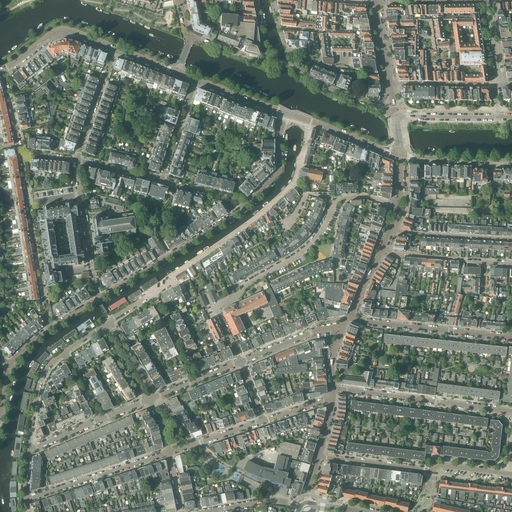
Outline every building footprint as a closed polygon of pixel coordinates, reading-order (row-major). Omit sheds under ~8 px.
[(108,0),(127,5),(131,7),(153,13),(159,15),(161,10),(159,10),(159,9),(160,6),(160,4),(160,3),(161,0),(108,0)] [(196,2),(195,1),(195,0),(193,0),(187,0),(189,9),(198,7),(197,2),(196,2)] [(353,11),(355,11),(355,5),(344,4),(344,14),(343,14),(343,16),(347,16),(347,15),(352,15),(353,14),(353,11)] [(477,6),(478,6),(477,5),(463,5),(462,5),(445,6),(443,6),(443,14),(445,14),(451,14),(454,14),(461,13),(463,13),(470,13),(478,13),(477,6)] [(421,16),(419,6),(413,6),(415,20),(420,20),(420,21),(421,21),(421,16)] [(439,6),(428,6),(428,16),(430,16),(430,19),(435,19),(439,20),(439,6)] [(199,14),(198,7),(189,9),(190,16),(199,14)] [(457,52),(457,53),(460,53),(484,53),(482,37),(482,36),(480,25),(478,13),(470,13),(470,16),(463,16),(463,13),(461,13),(461,16),(454,16),(454,14),(451,14),(451,16),(445,16),(445,14),(443,14),(443,20),(452,20),(453,26),(455,43),(450,43),(450,49),(451,52),(457,52)] [(199,14),(190,16),(191,24),(201,22),(201,21),(199,14)] [(259,41),(259,35),(258,28),(257,28),(257,24),(243,23),(237,23),(237,15),(236,15),(232,15),(228,15),(224,14),(221,14),(220,27),(222,27),(222,29),(221,31),(220,31),(216,40),(231,46),(230,46),(230,47),(231,46),(233,47),(233,48),(237,49),(239,50),(240,50),(244,52),(245,52),(250,54),(258,56),(259,56),(260,55),(261,55),(261,54),(261,53),(261,52),(259,48),(261,47),(260,46),(259,41)] [(511,15),(511,16),(507,16),(498,17),(499,24),(511,24),(511,15)] [(446,40),(446,39),(442,20),(439,20),(435,19),(436,24),(436,28),(437,31),(437,36),(438,40),(442,40),(443,40),(445,40),(446,40)] [(395,20),(389,22),(390,28),(394,27),(393,26),(395,26),(398,26),(409,26),(415,26),(415,24),(415,20),(411,20),(406,20),(395,20)] [(202,34),(207,23),(203,21),(201,21),(201,22),(191,24),(192,27),(192,28),(194,31),(195,31),(202,34)] [(209,37),(212,30),(213,28),(210,27),(211,25),(207,23),(202,34),(208,37),(209,37)] [(391,36),(405,35),(410,35),(412,35),(411,28),(409,28),(405,28),(405,30),(401,30),(401,27),(396,27),(396,26),(398,26),(395,26),(393,26),(394,27),(390,28),(391,36)] [(218,32),(212,30),(209,37),(215,39),(218,32)] [(370,36),(369,31),(369,30),(352,30),(352,34),(357,34),(357,36),(357,39),(363,39),(363,36),(370,36)] [(307,40),(308,33),(299,32),(299,40),(307,40)] [(308,33),(307,40),(307,41),(308,41),(316,42),(315,36),(314,33),(308,33)] [(68,55),(69,41),(69,40),(67,40),(65,39),(63,40),(63,41),(61,41),(60,41),(59,41),(58,42),(57,42),(56,42),(56,43),(61,57),(63,56),(68,56),(68,55)] [(297,41),(289,40),(288,43),(286,43),(287,47),(288,47),(288,48),(296,48),(297,41)] [(75,59),(80,44),(72,41),(71,41),(70,41),(69,41),(68,55),(70,55),(70,57),(75,59)] [(308,41),(307,41),(302,41),(299,41),(298,49),(307,49),(307,45),(308,45),(308,41)] [(61,57),(56,43),(55,44),(54,44),(53,45),(46,50),(53,59),(54,59),(56,61),(61,57)] [(80,44),(75,59),(73,65),(75,66),(76,65),(77,63),(77,64),(79,58),(83,59),(87,47),(80,44)] [(419,52),(419,51),(412,51),(412,47),(412,44),(409,44),(409,47),(409,51),(394,51),(395,56),(419,56),(419,55),(418,55),(418,52),(419,52)] [(90,61),(94,49),(87,47),(83,59),(86,60),(85,64),(89,65),(90,61)] [(95,65),(100,51),(98,51),(94,49),(90,61),(93,62),(92,65),(95,66),(95,65)] [(53,59),(46,50),(40,55),(47,64),(53,59)] [(107,56),(108,54),(100,51),(95,65),(97,66),(99,62),(104,64),(105,63),(104,62),(105,61),(106,58),(107,56)] [(486,64),(484,53),(460,53),(460,58),(460,62),(460,65),(481,65),(486,65),(486,64)] [(40,55),(34,59),(41,67),(42,69),(48,65),(47,64),(40,55)] [(412,64),(412,66),(417,66),(419,66),(419,59),(418,59),(418,58),(418,57),(419,57),(419,56),(395,56),(396,61),(409,61),(409,60),(411,60),(412,64)] [(375,59),(356,58),(351,57),(353,68),(353,69),(377,74),(375,59)] [(120,73),(124,61),(122,60),(119,59),(117,58),(116,60),(116,62),(114,65),(115,65),(114,66),(113,68),(119,70),(117,75),(119,76),(120,73)] [(41,67),(34,59),(29,63),(35,72),(41,67)] [(125,76),(130,63),(128,62),(124,61),(120,73),(123,74),(121,78),(122,79),(121,80),(123,81),(125,76)] [(29,63),(23,67),(30,76),(35,72),(29,63)] [(132,79),(137,66),(130,63),(125,76),(132,79)] [(480,75),(465,75),(465,82),(487,82),(489,83),(489,81),(488,78),(488,74),(486,65),(481,65),(481,74),(480,74),(480,75)] [(140,81),(144,68),(137,66),(132,79),(140,81)] [(313,77),(317,67),(315,66),(314,67),(312,66),(309,75),(309,76),(313,77)] [(431,68),(430,66),(428,66),(422,66),(424,81),(433,81),(431,68)] [(444,82),(443,72),(442,72),(440,66),(435,66),(435,68),(436,68),(438,81),(443,82),(444,82)] [(30,76),(23,67),(18,72),(23,78),(24,80),(30,76)] [(144,68),(140,81),(146,83),(150,71),(144,68)] [(320,69),(317,79),(320,80),(325,69),(323,69),(322,70),(320,69)] [(150,71),(146,83),(146,84),(148,85),(148,86),(150,87),(152,87),(153,86),(157,73),(150,71)] [(337,77),(339,78),(336,86),(346,90),(347,87),(349,88),(351,83),(349,82),(350,79),(340,75),(341,72),(339,71),(337,77)] [(26,89),(29,87),(26,82),(24,80),(23,78),(18,72),(14,74),(11,76),(12,78),(18,85),(22,82),(26,89)] [(328,72),(324,82),(328,84),(332,72),(330,72),(330,73),(328,72)] [(163,76),(157,73),(153,86),(159,88),(163,76)] [(85,80),(97,84),(99,78),(87,74),(85,80)] [(163,76),(159,88),(159,89),(165,91),(165,89),(169,78),(163,76)] [(165,89),(165,91),(171,94),(176,81),(169,78),(165,89)] [(97,84),(85,80),(83,86),(95,90),(97,84)] [(176,81),(171,94),(171,95),(174,96),(175,93),(178,94),(182,83),(176,81)] [(45,93),(48,97),(55,92),(47,82),(33,93),(34,98),(32,99),(27,100),(15,103),(16,109),(29,107),(33,106),(32,102),(36,100),(38,98),(42,96),(45,93)] [(106,89),(118,93),(120,87),(108,83),(106,89)] [(182,83),(178,94),(177,96),(181,98),(183,98),(183,96),(184,97),(188,85),(182,83)] [(378,93),(380,91),(379,86),(367,86),(367,85),(360,84),(359,88),(365,91),(363,96),(366,98),(375,101),(376,101),(377,101),(378,101),(379,100),(379,99),(379,98),(378,93)] [(83,86),(81,92),(93,96),(95,90),(83,86)] [(416,91),(416,87),(409,87),(400,87),(401,87),(402,96),(403,97),(404,98),(405,98),(414,98),(414,92),(416,91)] [(423,87),(416,87),(416,91),(414,92),(414,98),(423,98),(423,87)] [(487,93),(491,93),(490,88),(481,88),(482,96),(487,96),(487,93)] [(510,92),(509,88),(502,88),(504,99),(506,99),(506,100),(508,101),(510,101),(511,100),(511,99),(510,95),(509,95),(509,93),(510,92)] [(118,93),(106,89),(104,94),(116,99),(118,93)] [(199,106),(200,103),(204,91),(197,89),(194,100),(192,104),(199,106)] [(93,96),(81,92),(79,91),(77,97),(78,98),(91,102),(93,96)] [(210,94),(204,91),(200,103),(206,105),(210,94)] [(15,103),(27,100),(26,94),(14,97),(15,103)] [(116,99),(104,94),(102,100),(114,104),(116,99)] [(210,94),(206,105),(205,107),(211,109),(209,114),(211,114),(212,109),(217,96),(210,94)] [(223,99),(217,96),(212,109),(219,111),(223,99)] [(78,98),(76,104),(89,108),(91,102),(78,98)] [(223,99),(219,111),(218,114),(224,116),(229,102),(227,101),(226,100),(223,99)] [(102,100),(100,105),(112,110),(114,104),(102,100)] [(227,126),(230,118),(235,104),(229,102),(224,116),(221,124),(227,126)] [(89,108),(76,104),(75,104),(73,109),(74,110),(87,114),(89,108)] [(236,121),(241,107),(239,106),(239,105),(237,104),(235,104),(230,118),(236,121)] [(112,110),(100,105),(98,111),(110,115),(112,110)] [(242,123),(247,109),(246,108),(245,107),(243,107),(241,107),(236,121),(235,125),(236,125),(237,122),(238,122),(238,123),(242,124),(242,123)] [(163,114),(177,118),(179,112),(166,108),(163,114)] [(242,123),(242,124),(240,127),(241,127),(242,125),(247,127),(253,111),(247,109),(242,123)] [(87,114),(74,110),(72,116),(85,120),(87,114)] [(110,115),(98,111),(96,117),(108,121),(110,115)] [(253,111),(247,127),(247,129),(248,129),(249,127),(250,127),(250,126),(254,128),(255,124),(260,113),(256,112),(255,112),(253,111)] [(260,113),(255,124),(261,126),(265,115),(264,114),(264,115),(260,113)] [(177,118),(163,114),(162,118),(164,119),(163,121),(175,125),(177,118)] [(265,115),(261,126),(267,129),(271,117),(267,116),(267,115),(265,115)] [(85,120),(72,116),(70,122),(82,126),(85,120)] [(108,121),(96,117),(94,122),(106,127),(108,121)] [(271,117),(267,129),(266,129),(274,132),(274,131),(276,119),(271,117)] [(188,118),(186,124),(199,129),(201,125),(198,124),(199,122),(188,118)] [(70,122),(68,128),(80,132),(82,126),(70,122)] [(106,127),(94,122),(92,128),(104,132),(106,127)] [(161,125),(160,128),(172,133),(174,126),(164,123),(163,125),(161,125)] [(183,131),(201,137),(203,130),(186,124),(183,131)] [(68,128),(66,133),(79,137),(80,132),(68,128)] [(92,128),(90,133),(102,138),(104,132),(92,128)] [(172,133),(160,128),(158,135),(170,139),(172,133)] [(311,132),(309,139),(310,139),(310,138),(312,139),(312,140),(313,140),(314,138),(316,139),(319,139),(321,140),(322,137),(317,136),(318,131),(316,130),(312,129),(311,132)] [(79,137),(66,133),(62,131),(61,133),(65,135),(64,139),(76,144),(79,137)] [(181,137),(191,141),(193,135),(183,131),(181,137)] [(102,138),(90,133),(88,139),(100,143),(102,138)] [(319,139),(319,142),(319,143),(320,143),(320,145),(323,146),(322,147),(325,148),(327,141),(328,141),(330,136),(323,133),(323,134),(322,137),(321,140),(319,139)] [(36,136),(34,135),(34,139),(28,138),(27,149),(35,150),(36,136)] [(158,135),(156,141),(168,145),(170,139),(158,135)] [(335,138),(330,136),(328,141),(327,141),(325,148),(327,149),(328,145),(331,146),(335,138)] [(191,141),(181,137),(179,143),(189,147),(191,141)] [(319,142),(319,139),(316,139),(314,138),(313,140),(312,140),(312,139),(310,138),(310,139),(309,139),(308,147),(314,148),(315,144),(319,144),(319,143),(319,142)] [(346,156),(346,153),(348,143),(335,138),(332,147),(331,149),(338,152),(337,154),(337,155),(341,157),(342,156),(342,154),(346,156)] [(74,151),(76,144),(64,139),(62,139),(59,147),(74,151)] [(88,139),(86,144),(98,149),(100,143),(88,139)] [(155,144),(153,148),(166,152),(168,145),(156,141),(155,144)] [(260,153),(274,153),(274,141),(262,141),(262,144),(253,144),(252,149),(257,149),(258,149),(258,153),(260,153)] [(189,147),(179,143),(177,149),(187,153),(189,147)] [(355,146),(348,143),(346,153),(346,156),(352,158),(352,155),(355,146)] [(103,150),(98,149),(86,144),(83,152),(94,156),(95,152),(98,153),(99,152),(102,153),(103,150)] [(113,161),(113,163),(118,164),(121,151),(118,150),(120,146),(118,146),(117,146),(116,150),(115,153),(116,153),(115,157),(114,157),(113,161)] [(352,155),(352,158),(351,161),(356,162),(355,164),(356,164),(356,166),(357,166),(358,163),(362,149),(355,146),(352,155)] [(311,156),(312,153),(312,151),(313,151),(314,151),(314,148),(308,147),(304,164),(308,165),(310,156),(311,156)] [(6,158),(16,156),(15,148),(3,150),(5,158),(6,158)] [(153,148),(151,154),(163,158),(166,152),(153,148)] [(115,153),(116,150),(111,149),(108,162),(113,163),(113,161),(114,157),(115,157),(116,153),(115,153)] [(177,149),(175,155),(185,159),(187,153),(177,149)] [(362,149),(358,163),(364,165),(368,151),(362,149)] [(121,151),(118,164),(123,166),(124,163),(123,163),(124,160),(125,160),(126,156),(125,156),(126,152),(121,151)] [(131,154),(126,152),(125,156),(126,156),(125,160),(124,160),(123,163),(124,163),(123,166),(128,167),(131,154)] [(375,166),(378,156),(377,155),(369,152),(366,165),(368,166),(368,168),(371,168),(372,164),(374,164),(374,166),(375,166)] [(135,155),(131,154),(128,167),(134,168),(137,156),(135,156),(135,155)] [(163,158),(151,154),(149,160),(161,165),(163,158)] [(249,154),(248,155),(253,161),(254,161),(258,166),(260,164),(259,163),(258,162),(255,159),(253,157),(249,154)] [(175,155),(173,161),(183,164),(185,159),(175,155)] [(381,162),(379,169),(378,173),(392,174),(393,161),(381,157),(380,162),(381,162)] [(38,174),(39,160),(31,159),(30,170),(35,171),(35,173),(36,173),(38,174)] [(264,159),(259,163),(260,164),(262,167),(270,174),(274,170),(274,168),(266,160),(266,159),(264,159)] [(161,165),(149,160),(148,160),(147,163),(150,164),(148,169),(159,172),(161,165)] [(173,161),(171,167),(183,171),(185,165),(183,164),(173,161)] [(62,162),(61,173),(69,174),(70,163),(62,162)] [(409,164),(409,165),(409,168),(410,177),(410,182),(425,182),(425,180),(425,177),(420,177),(420,164),(410,164),(410,163),(409,164)] [(432,166),(432,178),(432,177),(437,178),(437,180),(442,180),(442,166),(440,165),(440,166),(439,166),(438,166),(437,165),(433,165),(432,166)] [(442,180),(442,181),(446,181),(450,181),(450,180),(450,166),(447,165),(447,166),(442,166),(442,180)] [(97,169),(89,167),(86,178),(94,180),(97,169)] [(185,171),(183,171),(171,167),(168,174),(182,179),(185,171)] [(270,174),(262,167),(258,171),(265,179),(270,174)] [(308,169),(301,168),(300,169),(298,180),(306,181),(306,179),(317,181),(321,182),(323,171),(316,170),(308,168),(308,169)] [(503,183),(503,169),(502,169),(502,168),(500,168),(499,169),(496,169),(494,169),(494,183),(493,189),(496,189),(496,184),(503,184),(503,183)] [(115,186),(118,175),(115,175),(115,174),(97,169),(94,180),(96,180),(95,185),(111,189),(112,185),(115,186)] [(472,177),(472,184),(472,190),(472,195),(475,195),(475,190),(475,185),(476,185),(476,183),(491,183),(491,178),(488,178),(488,177),(487,177),(487,171),(479,170),(478,169),(477,169),(475,170),(472,170),(472,177)] [(203,174),(204,171),(201,170),(201,171),(198,170),(197,173),(197,175),(195,179),(194,183),(194,184),(199,185),(200,182),(201,178),(202,178),(203,174)] [(256,170),(251,175),(260,184),(265,179),(258,171),(256,170)] [(200,182),(199,185),(205,186),(209,173),(206,172),(206,171),(204,171),(203,174),(202,178),(201,178),(200,182)] [(209,173),(205,186),(210,188),(211,185),(210,185),(212,181),(214,177),(213,177),(214,173),(212,173),(209,173)] [(211,185),(210,188),(215,189),(219,175),(216,175),(216,174),(214,173),(213,177),(214,177),(212,181),(210,185),(211,185)] [(229,178),(226,192),(232,193),(237,175),(234,174),(233,179),(229,178)] [(132,187),(135,179),(118,175),(115,186),(112,195),(118,197),(119,197),(121,186),(127,188),(128,186),(132,187)] [(222,176),(219,175),(215,189),(220,190),(221,188),(222,183),(223,184),(224,180),(224,179),(224,176),(222,175),(222,176)] [(260,184),(251,175),(246,179),(247,180),(255,188),(260,184)] [(227,176),(224,176),(224,179),(224,180),(223,184),(222,183),(221,188),(220,190),(226,192),(229,178),(227,177),(227,176)] [(140,193),(143,181),(136,179),(133,191),(140,193)] [(247,180),(243,184),(251,193),(252,192),(255,188),(247,180)] [(373,180),(372,182),(372,187),(391,188),(391,181),(373,180)] [(143,181),(140,193),(139,195),(146,196),(149,182),(143,181)] [(358,182),(352,183),(353,193),(358,193),(358,192),(360,192),(361,185),(358,185),(358,182)] [(174,193),(167,190),(167,187),(153,184),(152,183),(151,183),(150,183),(148,190),(147,190),(146,194),(149,195),(148,195),(151,196),(159,198),(162,199),(162,200),(166,200),(166,196),(169,194),(172,196),(174,194),(174,193)] [(251,193),(243,184),(238,188),(241,191),(243,193),(247,197),(250,194),(251,193)] [(391,188),(372,187),(370,187),(370,189),(372,189),(372,192),(371,192),(371,194),(377,196),(389,199),(390,199),(391,188)] [(285,197),(283,199),(287,209),(289,208),(289,207),(287,205),(299,195),(294,189),(284,196),(285,197)] [(174,194),(172,196),(174,196),(173,199),(174,200),(173,204),(189,208),(193,194),(177,190),(175,194),(174,194)] [(410,198),(410,199),(415,199),(415,200),(419,201),(419,194),(414,194),(414,192),(410,192),(410,198)] [(203,196),(194,194),(192,203),(193,203),(194,201),(198,202),(197,203),(202,205),(203,197),(203,196)] [(282,198),(272,208),(277,213),(278,213),(287,209),(283,199),(282,198)] [(409,203),(408,206),(412,207),(412,208),(422,209),(423,200),(421,200),(421,202),(420,202),(420,201),(419,201),(415,200),(415,199),(410,199),(409,203)] [(107,200),(106,206),(112,207),(111,209),(115,210),(123,212),(123,210),(125,211),(126,204),(116,202),(107,200)] [(364,200),(350,201),(349,201),(349,202),(350,203),(349,205),(355,208),(359,210),(359,206),(363,206),(364,200)] [(227,212),(224,208),(225,208),(224,206),(223,206),(221,202),(216,206),(222,216),(224,215),(227,212)] [(84,258),(83,252),(81,252),(75,216),(78,216),(76,208),(77,208),(77,207),(77,206),(77,205),(76,205),(75,205),(75,206),(75,207),(71,207),(71,203),(65,204),(66,206),(48,209),(48,206),(43,207),(43,210),(37,211),(38,217),(37,218),(38,222),(40,221),(42,238),(41,239),(42,245),(43,245),(45,258),(47,258),(48,258),(48,262),(43,263),(47,286),(58,285),(57,283),(62,282),(62,281),(61,278),(60,278),(59,276),(61,276),(61,275),(60,273),(61,273),(61,272),(56,273),(56,272),(52,273),(51,269),(62,268),(61,265),(74,264),(74,266),(80,265),(80,264),(84,264),(84,263),(85,263),(84,262),(83,262),(83,258),(84,258)] [(314,203),(313,208),(323,211),(325,205),(324,205),(314,203)] [(346,203),(343,208),(353,213),(355,208),(349,205),(346,203)] [(222,216),(216,206),(210,209),(217,219),(221,217),(222,216)] [(376,210),(371,208),(370,214),(384,219),(387,209),(377,206),(376,210)] [(431,209),(422,209),(412,208),(412,207),(408,206),(407,214),(419,217),(430,219),(430,212),(431,209)] [(268,211),(272,218),(272,219),(275,217),(278,215),(277,213),(272,208),(268,211)] [(321,216),(323,211),(313,208),(311,212),(321,216)] [(343,208),(341,214),(351,218),(353,213),(343,208)] [(217,219),(210,209),(207,211),(206,212),(204,209),(203,210),(204,212),(211,223),(217,219)] [(272,218),(268,211),(263,216),(268,227),(269,229),(274,226),(271,219),(272,218)] [(205,227),(211,223),(204,212),(203,212),(204,213),(203,214),(202,214),(199,216),(199,217),(205,227)] [(318,222),(321,216),(311,212),(309,217),(318,222)] [(370,214),(365,213),(364,218),(372,221),(381,225),(384,219),(370,214)] [(94,217),(92,219),(95,239),(93,239),(94,246),(96,245),(97,254),(108,253),(107,243),(111,243),(110,236),(109,233),(125,231),(125,235),(131,234),(130,234),(135,233),(135,230),(134,217),(133,217),(133,214),(128,214),(122,215),(123,219),(108,221),(107,218),(99,219),(99,218),(96,216),(94,217)] [(341,214),(339,219),(349,222),(351,218),(341,214)] [(268,227),(263,216),(258,220),(262,226),(264,229),(264,230),(268,227)] [(196,219),(195,219),(194,220),(192,217),(191,217),(192,218),(200,231),(205,227),(199,217),(197,217),(196,218),(196,219)] [(309,217),(306,221),(315,227),(318,222),(309,217)] [(192,221),(187,223),(194,234),(200,231),(192,218),(191,219),(192,221)] [(416,222),(405,218),(404,222),(414,226),(415,226),(423,226),(423,223),(418,223),(418,221),(417,220),(416,222)] [(258,220),(253,223),(258,229),(259,233),(264,230),(264,229),(262,226),(258,220)] [(315,227),(306,221),(304,225),(312,231),(315,227)] [(365,223),(364,226),(370,228),(379,231),(381,225),(372,221),(371,224),(369,223),(369,224),(365,223)] [(414,226),(404,222),(401,229),(411,231),(413,231),(415,226),(414,226)] [(187,223),(181,227),(188,238),(194,234),(187,223)] [(253,223),(246,229),(248,232),(249,232),(252,236),(254,239),(256,238),(254,235),(256,234),(254,232),(258,229),(253,223)] [(370,228),(364,226),(361,224),(360,227),(369,231),(378,234),(379,231),(370,228)] [(304,225),(300,229),(309,236),(308,236),(309,236),(313,232),(312,231),(304,225)] [(188,238),(181,227),(176,230),(177,231),(183,241),(188,238)] [(246,229),(241,232),(246,240),(248,239),(252,236),(249,232),(248,232),(246,229)] [(300,229),(297,233),(305,240),(308,236),(309,236),(300,229)] [(177,231),(170,236),(176,246),(183,241),(177,231)] [(246,240),(241,232),(235,236),(241,247),(250,241),(248,239),(246,240)] [(297,233),(293,236),(300,244),(305,240),(297,233)] [(161,243),(156,236),(156,235),(147,240),(152,248),(161,243)] [(176,246),(170,236),(163,241),(168,250),(170,250),(176,246)] [(241,247),(235,236),(231,240),(238,252),(239,255),(241,254),(239,249),(241,248),(241,247)] [(293,236),(290,240),(296,248),(300,244),(293,236)] [(231,240),(227,242),(232,253),(234,251),(236,254),(238,252),(231,240)] [(290,240),(286,243),(291,251),(292,251),(296,248),(290,240)] [(358,241),(357,245),(372,250),(374,247),(365,244),(358,241)] [(227,242),(222,245),(229,257),(231,256),(230,254),(232,253),(227,242)] [(166,252),(161,243),(152,248),(152,249),(157,257),(166,252)] [(291,251),(286,243),(281,245),(286,254),(286,255),(292,252),(292,251),(291,251)] [(229,257),(222,245),(218,248),(224,258),(226,257),(228,259),(229,257)] [(286,254),(281,245),(276,248),(282,257),(286,254)] [(356,248),(362,251),(371,254),(372,250),(357,245),(356,248)] [(224,258),(218,248),(214,251),(220,263),(225,260),(224,258)] [(157,257),(152,249),(147,253),(152,260),(157,257)] [(275,261),(276,260),(280,258),(275,249),(270,251),(275,261)] [(152,260),(147,253),(146,250),(139,253),(146,264),(152,260)] [(220,263),(214,251),(209,255),(214,264),(217,262),(221,271),(224,270),(220,263)] [(275,261),(270,251),(266,254),(271,263),(270,263),(271,264),(276,261),(276,260),(275,261)] [(370,257),(362,255),(361,256),(356,255),(357,253),(355,252),(354,257),(357,257),(368,261),(370,257)] [(146,264),(139,253),(137,255),(133,257),(140,268),(146,264)] [(271,263),(266,254),(261,257),(266,266),(270,263),(271,263)] [(214,264),(209,255),(205,257),(209,267),(213,273),(213,274),(215,273),(213,271),(216,268),(215,265),(214,264)] [(387,255),(385,259),(397,266),(398,259),(389,256),(388,256),(387,255)] [(133,257),(128,260),(134,271),(140,268),(133,257)] [(209,267),(205,257),(201,260),(206,273),(209,270),(211,274),(213,273),(209,267)] [(261,257),(256,259),(261,269),(266,266),(261,257)] [(368,261),(357,257),(354,257),(353,260),(359,262),(367,265),(368,261)] [(256,259),(251,262),(257,271),(261,269),(256,259)] [(397,266),(385,259),(383,262),(394,269),(395,267),(397,267),(397,266)] [(128,260),(122,264),(128,275),(134,271),(128,260)] [(207,275),(206,273),(201,260),(196,263),(199,270),(202,268),(204,275),(207,275)] [(352,265),(357,266),(365,269),(367,265),(359,262),(353,260),(353,263),(352,265)] [(458,269),(460,261),(451,261),(451,264),(450,269),(453,269),(458,269)] [(257,271),(251,262),(247,265),(252,274),(257,271)] [(352,265),(353,263),(346,262),(344,273),(350,275),(351,269),(354,271),(355,271),(357,266),(352,265)] [(394,269),(383,262),(381,265),(388,270),(389,268),(392,270),(392,271),(393,270),(396,272),(396,270),(394,269)] [(128,275),(122,264),(116,267),(123,278),(128,275)] [(195,264),(191,267),(196,274),(199,271),(195,264)] [(318,274),(315,264),(310,266),(313,275),(318,274)] [(247,265),(242,267),(247,276),(252,274),(247,265)] [(381,265),(379,269),(386,274),(387,272),(389,273),(390,271),(388,270),(381,265)] [(310,266),(304,268),(309,277),(313,275),(310,266)] [(123,278),(116,267),(111,271),(117,282),(123,278)] [(191,267),(183,272),(184,273),(185,272),(188,278),(189,279),(196,275),(196,274),(191,267)] [(242,267),(237,270),(242,279),(243,279),(247,276),(242,267)] [(304,267),(299,270),(304,280),(309,277),(304,268),(304,267)] [(350,275),(352,276),(352,277),(361,280),(363,274),(355,271),(354,271),(351,269),(350,275)] [(386,274),(379,269),(376,272),(392,282),(392,281),(393,280),(385,275),(386,274)] [(237,270),(233,273),(238,282),(243,279),(242,279),(237,270)] [(304,280),(299,270),(294,272),(294,273),(295,272),(299,282),(304,280)] [(117,282),(111,271),(105,274),(112,285),(113,284),(117,282)] [(184,273),(183,272),(175,277),(177,281),(182,278),(184,281),(188,278),(185,272),(184,273)] [(295,272),(294,273),(290,275),(294,284),(299,282),(295,272)] [(392,282),(376,272),(374,276),(390,285),(392,282)] [(238,282),(233,273),(228,275),(233,285),(238,282)] [(112,285),(105,274),(100,277),(103,281),(101,282),(103,284),(104,283),(107,288),(110,285),(111,286),(112,285)] [(294,284),(290,275),(285,277),(289,287),(294,284)] [(350,277),(352,278),(351,281),(349,280),(349,281),(354,282),(359,284),(361,280),(352,277),(352,276),(350,275),(350,277)] [(390,285),(374,276),(372,280),(376,282),(378,284),(382,285),(382,284),(383,285),(383,284),(389,286),(390,285)] [(140,287),(143,292),(158,282),(155,277),(140,287)] [(285,277),(280,279),(284,289),(289,287),(285,277)] [(280,279),(275,281),(275,282),(279,291),(284,289),(280,279)] [(354,282),(349,281),(347,285),(357,289),(358,287),(359,284),(354,282)] [(275,282),(270,284),(274,294),(279,291),(275,282)] [(357,289),(347,285),(343,284),(342,284),(313,283),(314,288),(316,287),(325,288),(341,289),(345,290),(355,294),(357,289)] [(178,285),(172,289),(178,300),(181,298),(183,303),(185,301),(185,300),(184,297),(182,293),(182,292),(178,285)] [(409,285),(407,285),(407,288),(405,297),(408,297),(412,298),(413,296),(413,293),(407,292),(409,285)] [(80,290),(86,300),(88,300),(87,299),(91,297),(89,293),(89,292),(88,290),(87,291),(85,287),(80,290)] [(125,297),(128,302),(143,292),(140,287),(125,297)] [(405,297),(407,288),(403,287),(402,289),(396,288),(395,291),(396,291),(396,292),(395,296),(401,297),(405,297)] [(242,301),(239,302),(223,309),(223,310),(222,311),(234,335),(238,333),(240,333),(244,330),(245,331),(245,330),(239,318),(238,315),(267,302),(274,317),(282,314),(279,307),(278,304),(270,288),(242,301)] [(341,289),(325,288),(324,300),(325,300),(350,305),(353,298),(353,297),(351,296),(351,297),(341,294),(340,294),(341,289)] [(178,300),(172,289),(166,293),(174,308),(177,306),(175,301),(178,300)] [(86,300),(80,290),(75,293),(76,295),(81,303),(85,301),(86,300)] [(174,308),(166,293),(163,294),(161,296),(161,297),(165,307),(169,305),(171,310),(174,308)] [(81,303),(76,295),(70,298),(76,307),(81,303)] [(381,296),(380,296),(366,295),(364,300),(380,303),(381,296)] [(109,307),(112,312),(127,302),(124,297),(109,307)] [(401,297),(400,300),(397,320),(422,322),(423,313),(409,311),(406,306),(408,297),(405,297),(401,297)] [(76,307),(70,298),(67,300),(66,298),(63,301),(69,311),(76,307)] [(325,300),(325,304),(347,311),(350,305),(325,300)] [(380,306),(380,303),(364,300),(363,305),(363,307),(368,308),(369,306),(373,307),(379,307),(380,306)] [(69,311),(63,301),(58,304),(64,314),(65,314),(65,313),(69,311)] [(321,303),(318,305),(324,320),(329,318),(325,306),(322,308),(321,303)] [(64,314),(58,304),(52,307),(55,311),(56,313),(59,317),(63,315),(64,314)] [(345,315),(347,311),(325,304),(324,305),(325,306),(329,318),(339,316),(344,316),(345,315)] [(316,310),(313,311),(318,322),(324,320),(318,305),(315,306),(316,310)] [(149,308),(147,309),(154,321),(155,322),(160,319),(158,315),(153,306),(152,306),(151,306),(150,307),(149,307),(149,308)] [(372,316),(373,307),(369,306),(368,308),(363,307),(361,315),(372,316)] [(446,316),(444,316),(442,324),(446,325),(449,312),(450,311),(451,307),(448,306),(447,311),(446,316)] [(379,307),(373,307),(372,316),(379,317),(380,310),(379,310),(379,307)] [(309,308),(306,309),(312,324),(318,322),(313,311),(311,312),(309,308)] [(144,312),(142,313),(149,324),(149,325),(152,324),(151,322),(154,321),(147,309),(147,310),(146,309),(143,311),(144,312)] [(306,309),(304,310),(303,310),(305,314),(302,315),(307,327),(312,324),(306,309)] [(30,312),(32,314),(42,328),(44,327),(43,323),(43,320),(42,316),(41,316),(41,314),(38,315),(38,316),(36,313),(35,314),(32,310),(30,312)] [(435,312),(429,311),(428,323),(434,323),(435,317),(437,311),(435,310),(435,312)] [(184,317),(182,313),(180,314),(179,311),(170,316),(173,322),(184,317)] [(297,312),(295,313),(301,329),(307,327),(302,315),(300,316),(298,312),(297,312)] [(453,326),(455,314),(452,313),(449,312),(446,325),(453,326)] [(149,324),(142,313),(137,316),(144,329),(147,327),(146,326),(149,324)] [(208,319),(206,313),(204,314),(202,315),(200,316),(203,322),(208,319)] [(301,329),(295,313),(292,314),(294,319),(291,320),(296,331),(301,329)] [(478,313),(476,328),(481,329),(485,315),(478,313)] [(42,328),(32,314),(30,316),(31,317),(33,320),(31,322),(38,331),(42,328)] [(144,329),(137,316),(131,319),(137,328),(138,330),(141,328),(142,330),(144,329)] [(288,316),(284,317),(288,328),(290,333),(296,331),(291,320),(290,320),(288,316)] [(184,317),(173,322),(175,327),(188,321),(188,320),(186,321),(184,317)] [(214,317),(209,320),(206,321),(207,324),(197,328),(198,330),(201,329),(217,322),(214,317)] [(282,323),(280,324),(285,336),(290,333),(288,328),(284,317),(281,319),(282,323)] [(76,328),(80,333),(93,324),(90,319),(76,328)] [(137,328),(131,319),(131,320),(129,321),(128,320),(127,321),(126,323),(129,328),(134,335),(139,332),(138,330),(137,328)] [(38,331),(31,322),(28,323),(26,320),(24,321),(30,328),(34,334),(38,331)] [(23,323),(20,325),(30,336),(34,334),(30,328),(24,321),(22,323),(23,323)] [(188,321),(175,327),(178,332),(189,327),(187,322),(189,321),(188,321)] [(276,321),(273,322),(280,338),(285,336),(280,324),(277,325),(276,321)] [(210,331),(219,327),(217,322),(201,329),(202,331),(209,328),(210,331)] [(280,338),(273,322),(270,323),(272,327),(269,328),(274,340),(280,338)] [(364,327),(364,326),(360,325),(352,322),(351,323),(350,326),(365,331),(370,331),(370,329),(366,328),(364,327)] [(129,328),(126,323),(124,324),(123,323),(120,325),(121,326),(120,326),(121,327),(120,328),(124,336),(126,335),(127,337),(128,338),(131,337),(134,335),(129,328)] [(20,325),(16,329),(27,340),(31,336),(30,336),(20,325)] [(274,340),(269,328),(267,329),(265,325),(262,326),(269,342),(274,340)] [(269,342),(262,326),(259,327),(261,332),(259,333),(260,335),(263,345),(269,342)] [(365,331),(350,326),(348,331),(356,334),(358,331),(364,334),(365,331)] [(190,330),(189,327),(178,332),(180,337),(193,331),(192,329),(190,330)] [(219,327),(210,331),(211,333),(205,336),(204,336),(201,337),(203,340),(206,339),(221,332),(219,327)] [(161,336),(167,333),(166,331),(167,331),(166,330),(165,330),(164,328),(162,329),(153,334),(157,342),(162,339),(161,336)] [(17,333),(15,335),(23,343),(27,340),(16,329),(15,330),(17,333)] [(63,337),(65,341),(77,333),(75,329),(63,337)] [(257,336),(254,329),(252,331),(259,346),(263,345),(260,335),(257,336)] [(194,333),(193,331),(180,337),(183,342),(194,337),(192,334),(194,333)] [(259,346),(252,331),(249,332),(250,336),(248,337),(253,349),(259,346)] [(348,331),(346,336),(358,340),(359,339),(355,337),(356,334),(348,331)] [(23,343),(15,335),(12,332),(9,335),(9,336),(19,347),(23,343)] [(221,332),(206,339),(207,341),(214,338),(215,341),(224,337),(221,332)] [(171,341),(170,340),(171,339),(170,338),(169,338),(167,333),(161,336),(162,339),(157,342),(159,347),(171,341)] [(240,333),(238,333),(239,336),(238,336),(240,341),(237,342),(242,352),(243,353),(248,351),(241,335),(240,333)] [(244,334),(241,335),(248,351),(253,349),(248,337),(245,338),(244,334)] [(392,344),(392,335),(384,334),(385,334),(384,343),(392,344)] [(392,335),(392,344),(399,344),(400,336),(392,335)] [(19,347),(9,336),(7,338),(10,340),(8,342),(16,350),(19,347)] [(346,336),(344,341),(353,344),(354,341),(355,342),(358,343),(358,344),(361,345),(362,342),(358,340),(346,336)] [(408,337),(400,336),(399,344),(407,345),(408,337)] [(196,341),(194,337),(183,342),(185,347),(194,343),(194,342),(196,341)] [(408,337),(407,345),(415,346),(415,337),(408,337)] [(423,338),(415,337),(415,346),(422,347),(423,338)] [(97,343),(103,353),(109,349),(103,338),(100,340),(99,339),(97,340),(97,342),(97,343)] [(431,339),(423,338),(422,347),(430,348),(431,339)] [(47,349),(50,353),(64,342),(62,339),(47,349)] [(308,342),(295,347),(298,355),(314,349),(316,349),(322,349),(323,348),(324,347),(324,344),(325,344),(326,343),(326,340),(324,339),(311,341),(308,342)] [(431,339),(430,348),(438,349),(438,340),(431,339)] [(16,350),(8,342),(6,344),(3,340),(1,342),(2,343),(12,353),(16,350)] [(438,340),(438,349),(445,349),(446,341),(438,340)] [(134,352),(144,346),(141,341),(130,348),(132,350),(133,350),(134,352)] [(168,350),(174,347),(173,345),(172,343),(171,341),(159,347),(163,355),(169,352),(168,350)] [(353,344),(344,341),(342,346),(353,350),(355,347),(359,348),(360,346),(353,344)] [(446,341),(445,349),(453,350),(454,342),(446,341)] [(220,344),(227,360),(232,358),(233,356),(228,346),(225,347),(223,342),(220,344)] [(454,342),(453,350),(461,351),(461,342),(454,342)] [(461,342),(461,351),(468,352),(469,343),(461,342)] [(12,353),(2,343),(1,345),(3,347),(1,349),(9,357),(12,353)] [(103,353),(97,343),(95,344),(94,343),(93,343),(93,344),(92,344),(91,345),(91,346),(97,357),(103,353)] [(199,348),(197,344),(195,345),(194,343),(185,347),(186,349),(188,353),(194,350),(199,348)] [(477,344),(469,343),(468,352),(476,353),(477,344)] [(219,350),(216,351),(221,362),(227,360),(220,344),(217,345),(219,350)] [(484,345),(477,344),(476,353),(484,353),(484,345)] [(492,346),(484,345),(484,353),(491,354),(492,346)] [(97,357),(91,346),(89,348),(87,347),(86,348),(86,350),(85,350),(91,361),(97,357)] [(144,346),(134,352),(135,354),(135,355),(136,357),(147,351),(144,346)] [(359,352),(358,352),(353,350),(342,346),(340,352),(351,356),(352,353),(358,355),(359,352)] [(492,346),(491,354),(499,355),(500,346),(492,346)] [(500,346),(499,355),(506,356),(507,347),(500,346)] [(178,355),(177,353),(177,352),(176,352),(174,347),(168,350),(169,352),(163,355),(166,361),(178,355)] [(298,355),(295,347),(274,356),(274,357),(273,357),(275,364),(277,372),(277,374),(306,372),(306,370),(307,370),(306,364),(298,365),(297,360),(296,356),(298,355)] [(211,348),(208,349),(215,365),(221,362),(216,351),(213,352),(211,348)] [(215,365),(208,349),(205,350),(207,355),(204,356),(209,367),(210,367),(212,367),(212,366),(215,365)] [(314,349),(298,355),(296,356),(297,360),(312,358),(323,357),(322,349),(316,349),(314,349)] [(91,361),(85,350),(84,351),(83,351),(82,351),(81,352),(80,352),(80,353),(80,354),(79,354),(80,354),(85,365),(91,361)] [(140,362),(150,356),(147,351),(136,357),(138,360),(139,360),(140,362)] [(37,361),(40,364),(49,355),(45,352),(37,361)] [(351,356),(340,352),(338,358),(343,360),(352,362),(355,363),(358,357),(351,356)] [(199,353),(196,354),(203,370),(209,367),(204,356),(201,357),(199,353)] [(85,365),(80,354),(78,354),(76,355),(76,357),(74,358),(80,369),(86,366),(85,365)] [(203,370),(196,354),(193,355),(194,359),(191,360),(195,368),(197,371),(198,372),(199,372),(203,370)] [(150,356),(140,362),(141,364),(141,365),(142,367),(153,361),(150,356)] [(273,356),(268,359),(271,368),(273,367),(275,373),(277,372),(275,364),(273,357),(273,356)] [(106,359),(104,361),(101,362),(104,367),(115,361),(114,359),(112,358),(112,357),(109,358),(106,359)] [(268,359),(263,361),(266,370),(267,371),(271,370),(271,368),(268,359)] [(352,363),(352,362),(343,360),(342,361),(337,360),(336,367),(343,368),(348,368),(348,366),(349,365),(349,364),(352,365),(352,363)] [(115,361),(104,367),(107,372),(117,367),(116,365),(117,363),(115,361)] [(156,365),(153,361),(142,367),(144,370),(145,370),(146,371),(156,365)] [(266,370),(263,361),(258,363),(262,374),(264,374),(263,371),(266,370)] [(324,361),(315,363),(316,366),(313,366),(313,368),(311,368),(311,369),(316,369),(316,371),(324,370),(324,361)] [(27,376),(32,379),(40,365),(35,362),(27,376)] [(182,378),(177,367),(175,362),(172,364),(174,368),(172,369),(177,380),(182,378)] [(60,367),(66,378),(72,375),(65,364),(64,363),(62,364),(62,365),(62,366),(60,367)] [(262,374),(258,363),(253,365),(257,374),(259,373),(260,375),(262,374)] [(188,375),(182,364),(177,367),(182,378),(187,377),(187,376),(188,375)] [(156,365),(146,371),(147,373),(147,375),(148,377),(159,370),(156,365)] [(257,374),(253,365),(249,366),(249,368),(252,376),(253,381),(259,379),(258,377),(255,378),(254,375),(257,374)] [(66,378),(60,367),(56,369),(57,370),(55,371),(56,373),(61,382),(66,379),(66,378)] [(118,368),(117,367),(107,372),(110,377),(121,371),(120,369),(118,368)] [(172,369),(171,368),(166,370),(166,372),(167,372),(167,373),(170,379),(172,382),(177,380),(172,369)] [(374,372),(373,372),(374,369),(370,368),(370,372),(362,371),(361,375),(348,374),(348,371),(353,372),(353,369),(348,368),(343,368),(341,383),(369,387),(370,387),(372,377),(372,375),(373,375),(374,372)] [(90,372),(85,374),(84,376),(87,381),(96,375),(93,369),(90,372)] [(159,370),(148,377),(150,379),(152,380),(153,381),(162,375),(159,370)] [(123,373),(121,371),(110,377),(113,382),(114,382),(123,377),(122,375),(123,373)] [(239,372),(238,371),(230,374),(232,379),(235,378),(236,383),(239,382),(240,383),(243,382),(239,372)] [(61,382),(56,373),(55,373),(54,373),(53,374),(53,375),(52,375),(50,376),(52,380),(56,387),(62,384),(61,382)] [(232,379),(230,374),(225,377),(229,388),(232,386),(232,384),(236,383),(235,378),(232,379)] [(99,380),(96,375),(87,381),(90,386),(99,380)] [(162,375),(153,381),(152,382),(154,385),(165,379),(162,375)] [(269,376),(259,379),(253,381),(255,385),(264,382),(263,380),(269,378),(269,376)] [(399,385),(399,390),(405,391),(407,376),(405,376),(405,381),(400,380),(399,385)] [(114,382),(114,383),(117,387),(127,381),(126,379),(124,378),(123,377),(114,382)] [(229,388),(225,377),(220,379),(224,391),(225,393),(227,392),(226,389),(229,388)] [(166,382),(165,379),(154,385),(156,388),(157,389),(172,382),(170,379),(166,382)] [(215,381),(214,381),(218,390),(221,389),(222,392),(224,391),(220,379),(215,381)] [(56,387),(52,380),(48,382),(46,383),(47,385),(48,385),(51,391),(52,394),(58,391),(56,387)] [(99,380),(90,386),(92,391),(102,386),(99,380)] [(127,381),(117,387),(120,392),(129,386),(128,385),(129,383),(127,381)] [(214,381),(209,383),(216,401),(218,400),(215,392),(218,391),(218,390),(214,381)] [(209,383),(204,386),(207,395),(211,394),(212,396),(215,406),(217,405),(216,401),(209,383)] [(274,385),(273,383),(268,385),(256,389),(258,393),(267,390),(266,388),(274,385)] [(445,393),(446,384),(438,383),(437,392),(445,393)] [(68,388),(69,391),(65,392),(66,395),(80,390),(77,384),(76,384),(68,388)] [(446,384),(445,393),(452,394),(454,385),(446,384)] [(48,385),(47,385),(46,386),(42,398),(43,398),(44,400),(47,399),(48,393),(51,391),(48,385)] [(246,390),(244,385),(238,387),(234,388),(236,393),(246,390)] [(454,385),(452,394),(460,395),(461,386),(454,385)] [(108,386),(104,389),(102,386),(92,391),(95,396),(105,391),(109,388),(108,386)] [(129,386),(120,392),(123,397),(134,391),(132,388),(130,388),(129,386)] [(204,386),(198,388),(204,403),(206,402),(205,399),(204,397),(207,395),(204,386)] [(469,387),(461,386),(460,395),(468,396),(469,387)] [(297,387),(295,387),(296,392),(299,403),(305,401),(304,398),(303,391),(303,388),(298,390),(297,387)] [(477,388),(469,387),(468,396),(476,397),(477,388)] [(198,388),(193,390),(197,400),(200,398),(201,401),(202,404),(204,403),(198,388)] [(485,389),(477,388),(476,397),(484,398),(485,389)] [(327,389),(310,392),(310,393),(306,393),(307,400),(326,394),(327,392),(327,389)] [(492,390),(485,389),(484,398),(491,399),(492,390)] [(66,395),(62,396),(64,399),(65,399),(71,397),(72,399),(83,394),(80,390),(66,395)] [(197,400),(193,390),(188,392),(189,397),(190,399),(191,402),(190,402),(192,407),(192,408),(196,406),(194,401),(197,400)] [(239,397),(247,394),(246,390),(236,393),(238,398),(239,397)] [(492,390),(491,399),(499,400),(501,391),(492,390)] [(511,390),(508,390),(508,392),(507,393),(502,393),(501,400),(503,400),(503,401),(511,402),(511,401),(511,390)] [(105,391),(95,396),(98,401),(108,396),(105,391)] [(135,393),(134,391),(123,397),(126,401),(136,397),(137,397),(135,394),(135,393)] [(293,393),(292,391),(290,392),(290,394),(294,405),(299,403),(296,392),(293,393)] [(20,410),(26,411),(29,393),(23,392),(20,410)] [(286,393),(284,394),(288,407),(294,405),(290,394),(287,396),(286,393)] [(83,394),(72,399),(73,401),(69,403),(70,405),(71,405),(73,404),(76,402),(78,401),(80,405),(87,402),(83,394)] [(236,403),(249,398),(247,394),(239,397),(239,399),(236,400),(236,403)] [(288,407),(284,394),(278,396),(278,397),(282,409),(288,407)] [(272,396),(272,397),(274,401),(277,410),(282,409),(278,397),(275,398),(274,395),(272,396)] [(53,396),(47,399),(44,400),(42,401),(44,407),(56,403),(56,402),(53,396)] [(108,396),(98,401),(101,406),(111,401),(108,396)] [(177,400),(179,399),(177,396),(166,401),(166,402),(168,405),(178,401),(177,400)] [(270,398),(267,399),(271,412),(277,410),(274,401),(272,402),(270,398)] [(181,400),(178,401),(168,405),(171,410),(180,406),(179,403),(185,401),(184,399),(181,400)] [(267,399),(261,401),(265,413),(267,414),(271,412),(267,399)] [(113,405),(111,401),(101,406),(103,410),(104,411),(114,407),(117,405),(116,403),(113,405)] [(93,414),(87,402),(80,405),(81,408),(85,418),(93,415),(93,414)] [(256,416),(253,408),(250,409),(249,407),(252,406),(250,402),(245,404),(251,419),(255,418),(256,416)] [(56,403),(44,407),(40,408),(40,409),(41,412),(40,413),(40,415),(52,410),(58,408),(56,403)] [(245,404),(243,405),(245,410),(242,411),(245,421),(251,419),(245,404)] [(64,405),(62,406),(70,425),(75,423),(71,413),(69,414),(66,407),(65,408),(64,405)] [(79,410),(77,405),(74,406),(80,421),(85,418),(81,408),(79,410)] [(180,406),(171,410),(174,414),(184,410),(182,405),(180,406)] [(70,425),(62,406),(61,407),(62,409),(60,410),(62,416),(60,417),(64,427),(70,425)] [(73,412),(71,413),(75,423),(80,421),(74,406),(71,407),(73,412)] [(400,407),(393,406),(392,415),(399,416),(400,407)] [(234,410),(233,408),(232,409),(233,413),(235,412),(235,414),(233,415),(232,415),(235,424),(240,423),(236,411),(236,410),(234,410)] [(139,418),(149,414),(148,412),(147,410),(146,409),(137,413),(138,416),(135,417),(136,418),(139,418)] [(413,409),(412,417),(419,418),(420,409),(413,409)] [(427,410),(420,409),(419,418),(426,419),(427,410)] [(52,410),(40,415),(38,416),(39,417),(38,418),(37,421),(38,422),(49,417),(48,415),(53,413),(52,410)] [(245,421),(242,411),(241,412),(240,410),(236,411),(240,423),(245,421)] [(427,410),(426,419),(434,420),(435,411),(427,410)] [(224,428),(221,418),(217,419),(214,411),(212,412),(214,418),(218,430),(224,428)] [(223,417),(221,418),(224,428),(230,426),(225,413),(224,412),(224,411),(222,412),(223,417)] [(235,424),(232,415),(228,416),(227,411),(224,412),(225,413),(230,426),(235,424)] [(313,411),(306,413),(307,421),(310,421),(310,418),(311,418),(311,416),(312,416),(312,415),(314,415),(313,412),(313,411)] [(435,411),(434,420),(441,421),(442,412),(435,411)] [(442,412),(441,421),(449,422),(450,413),(442,412)] [(458,414),(450,413),(449,422),(457,423),(458,414)] [(17,431),(22,432),(25,415),(20,414),(17,431)] [(458,414),(457,423),(464,424),(465,415),(458,414)] [(201,415),(194,417),(180,422),(183,426),(193,422),(192,420),(199,418),(202,417),(201,415)] [(465,415),(464,424),(472,425),(473,416),(465,415)] [(473,416),(472,425),(479,426),(481,417),(473,416)] [(51,420),(51,419),(50,417),(49,417),(38,422),(37,422),(38,424),(37,425),(36,427),(37,428),(46,424),(46,423),(51,420)] [(64,427),(60,417),(55,419),(53,420),(54,422),(57,430),(64,427)] [(131,428),(127,417),(122,419),(126,427),(128,426),(129,428),(131,428)] [(212,432),(209,422),(208,417),(206,418),(207,423),(204,423),(205,427),(207,434),(212,432)] [(481,417),(479,426),(487,427),(488,419),(489,419),(488,419),(488,418),(481,417)] [(218,430),(214,418),(212,418),(213,421),(209,422),(212,432),(218,430)] [(296,430),(292,418),(287,419),(291,430),(294,429),(294,431),(296,430)] [(291,430),(287,419),(282,421),(286,433),(291,432),(291,430)] [(503,425),(502,425),(499,421),(491,420),(490,427),(493,427),(495,430),(495,432),(502,433),(503,425)] [(122,431),(118,421),(114,423),(117,431),(119,430),(120,432),(122,431)] [(282,421),(277,423),(280,433),(283,433),(284,434),(286,433),(282,421)] [(54,422),(47,425),(48,428),(49,430),(50,432),(50,433),(57,430),(54,422)] [(277,423),(272,425),(276,437),(278,436),(277,434),(280,433),(277,423)] [(47,425),(46,424),(37,428),(37,429),(36,429),(35,438),(36,439),(44,435),(41,427),(47,425)] [(199,427),(202,426),(202,424),(186,429),(189,433),(199,429),(199,427)] [(321,428),(311,425),(309,424),(307,424),(308,426),(312,428),(311,429),(316,431),(319,432),(321,428)] [(109,425),(105,426),(108,434),(111,433),(112,436),(114,435),(109,425)] [(157,425),(146,429),(147,433),(148,433),(159,429),(158,425),(157,425)] [(272,425),(267,426),(271,439),(276,437),(272,425)] [(271,439),(267,426),(261,428),(265,440),(271,439)] [(199,429),(189,433),(193,437),(195,438),(207,434),(205,427),(203,428),(199,429)] [(101,428),(96,430),(100,438),(102,437),(103,439),(105,438),(101,428)] [(265,440),(261,428),(256,430),(260,442),(263,441),(264,443),(266,442),(265,440)] [(260,442),(256,430),(251,431),(255,444),(260,442)] [(255,444),(251,431),(246,433),(249,443),(252,442),(253,444),(255,444)] [(96,442),(92,432),(88,434),(91,442),(93,441),(94,443),(96,442)] [(493,432),(492,440),(501,441),(501,434),(502,434),(502,433),(495,432),(493,432)] [(246,433),(241,435),(245,447),(247,446),(246,444),(249,443),(246,433)] [(91,442),(88,434),(87,434),(83,435),(88,446),(89,450),(90,451),(93,450),(90,442),(91,442)] [(152,439),(146,440),(147,443),(161,438),(160,434),(151,437),(152,439)] [(83,435),(79,437),(82,445),(85,444),(86,447),(88,446),(83,435)] [(241,435),(236,437),(239,446),(242,445),(243,450),(246,450),(245,447),(241,435)] [(13,457),(19,457),(22,438),(16,437),(13,457)] [(239,446),(236,437),(230,439),(234,451),(235,455),(237,454),(235,447),(239,446)] [(161,438),(147,443),(149,447),(162,443),(161,438)] [(75,439),(70,441),(74,449),(76,448),(77,450),(79,449),(75,439)] [(163,447),(162,443),(149,447),(147,443),(146,440),(146,439),(142,440),(146,454),(162,449),(163,447)] [(230,439),(224,440),(227,450),(231,449),(232,452),(234,451),(230,439)] [(227,450),(224,440),(219,442),(223,455),(224,454),(224,451),(227,450)] [(316,443),(308,441),(306,440),(304,448),(313,451),(316,443)] [(501,441),(492,440),(491,448),(493,448),(500,449),(500,448),(501,441)] [(142,455),(139,446),(137,446),(136,441),(134,442),(138,456),(142,455)] [(219,442),(213,444),(216,454),(220,453),(221,455),(223,455),(219,442)] [(289,471),(291,464),(287,463),(288,458),(289,457),(296,459),(297,457),(297,455),(299,449),(300,447),(300,446),(297,445),(285,442),(280,444),(274,469),(272,469),(266,467),(263,466),(262,466),(261,468),(248,461),(244,470),(258,476),(259,475),(263,476),(263,477),(270,479),(270,481),(288,486),(289,486),(289,483),(290,479),(290,478),(289,471)] [(354,452),(356,443),(348,442),(347,451),(354,452)] [(66,443),(62,445),(65,452),(67,451),(68,454),(70,453),(66,443)] [(363,444),(356,443),(354,452),(362,453),(363,444)] [(426,443),(425,452),(425,453),(433,453),(434,446),(430,445),(430,443),(426,443)] [(127,460),(124,451),(122,451),(120,444),(118,445),(123,461),(127,460)] [(216,454),(213,444),(206,447),(206,448),(217,457),(216,454)] [(363,444),(362,453),(370,454),(371,445),(363,444)] [(135,458),(132,448),(130,449),(129,445),(126,446),(131,459),(135,458)] [(371,445),(370,454),(378,455),(379,446),(371,445)] [(62,457),(57,446),(53,448),(56,456),(59,455),(60,457),(62,457)] [(387,447),(379,446),(378,455),(386,456),(387,447)] [(441,454),(442,447),(434,446),(433,453),(441,454)] [(448,455),(449,447),(442,446),(442,447),(441,454),(448,455)] [(312,455),(313,451),(304,448),(301,447),(300,447),(299,449),(303,450),(303,452),(312,455)] [(387,447),(386,456),(393,457),(394,448),(387,447)] [(457,448),(449,447),(448,455),(456,456),(457,448)] [(402,449),(394,448),(393,457),(401,458),(402,449)] [(465,449),(457,448),(456,456),(464,457),(465,449)] [(488,452),(487,459),(495,460),(499,457),(500,449),(493,448),(493,451),(490,452),(488,452)] [(402,449),(401,458),(409,459),(410,450),(402,449)] [(465,449),(464,457),(472,458),(473,450),(465,449)] [(53,460),(49,450),(44,452),(46,457),(48,460),(50,459),(51,461),(53,460)] [(418,451),(410,450),(409,459),(417,459),(418,451)] [(481,450),(473,450),(472,458),(480,459),(481,450)] [(487,451),(481,450),(480,459),(487,460),(487,459),(488,452),(488,451),(487,451)] [(424,460),(425,453),(425,452),(418,451),(417,459),(424,460)] [(43,458),(46,457),(44,452),(33,456),(32,458),(32,460),(43,461),(43,458)] [(115,464),(112,456),(109,457),(109,454),(107,455),(110,466),(115,464)] [(183,473),(193,471),(200,469),(197,466),(188,469),(185,457),(183,454),(180,455),(183,473)] [(183,473),(180,455),(176,456),(175,458),(178,474),(183,473)] [(310,463),(311,459),(301,456),(297,455),(297,457),(298,457),(297,459),(300,460),(305,461),(310,463)] [(96,470),(94,462),(91,462),(91,460),(88,461),(92,472),(96,470)] [(164,460),(159,462),(165,479),(165,481),(170,480),(169,476),(166,476),(164,471),(167,470),(166,461),(164,460)] [(303,483),(309,465),(304,463),(302,462),(301,463),(292,460),(291,464),(289,471),(290,473),(290,479),(303,483)] [(159,462),(155,463),(158,473),(160,472),(163,480),(165,479),(159,462)] [(87,473),(85,465),(82,465),(81,463),(79,464),(83,475),(87,473)] [(342,476),(344,465),(327,463),(325,463),(322,474),(341,476),(342,476)] [(156,481),(155,478),(151,465),(147,466),(150,476),(152,475),(154,482),(156,481)] [(346,481),(348,465),(344,465),(342,476),(341,476),(340,479),(340,481),(344,481),(346,482),(346,481)] [(143,467),(148,484),(149,486),(151,486),(148,476),(150,476),(147,466),(143,467)] [(143,467),(139,469),(142,478),(144,477),(147,485),(148,484),(143,467)] [(139,469),(135,470),(141,489),(142,489),(143,488),(142,487),(140,479),(142,478),(139,469)] [(141,489),(135,470),(131,471),(134,481),(136,480),(139,490),(141,489)] [(127,473),(131,487),(133,486),(133,485),(135,484),(134,481),(131,471),(127,473)] [(127,473),(122,474),(126,484),(128,483),(129,487),(131,487),(127,473)] [(124,492),(118,475),(114,477),(117,486),(119,486),(122,492),(124,492)] [(115,487),(117,486),(114,477),(110,478),(116,496),(116,497),(119,496),(117,490),(116,490),(115,487)] [(116,496),(110,478),(106,479),(109,489),(111,488),(112,491),(112,492),(113,497),(116,496)] [(290,479),(289,483),(302,487),(303,483),(290,479)] [(332,481),(320,480),(319,485),(334,489),(335,486),(331,484),(332,481)] [(107,497),(107,495),(102,481),(98,482),(101,492),(103,491),(105,497),(107,497)] [(40,488),(41,484),(30,483),(30,490),(31,491),(40,488)] [(99,498),(94,483),(90,485),(93,494),(95,494),(98,503),(100,502),(99,498)] [(289,483),(289,486),(292,487),(292,488),(301,491),(302,487),(289,483)] [(338,487),(336,496),(342,498),(342,497),(344,488),(345,485),(342,484),(341,488),(338,487)] [(334,489),(319,485),(317,490),(318,491),(327,494),(328,491),(333,492),(334,489)] [(86,486),(82,487),(86,500),(88,500),(89,503),(91,502),(90,501),(86,486)] [(82,487),(78,489),(84,508),(86,507),(84,501),(86,500),(82,487)] [(80,508),(80,509),(84,508),(78,489),(74,490),(77,500),(79,499),(81,508),(80,508)] [(235,489),(233,492),(235,501),(243,499),(242,493),(243,493),(243,491),(238,492),(237,489),(235,489)] [(77,500),(74,490),(69,492),(72,500),(74,499),(76,505),(78,504),(77,500)] [(68,505),(69,507),(70,511),(73,511),(69,501),(72,500),(69,492),(64,493),(68,505)] [(64,493),(60,495),(63,503),(65,502),(66,506),(68,505),(64,493)] [(60,510),(59,508),(55,496),(51,498),(54,506),(56,505),(58,511),(59,511),(61,511),(60,510)] [(50,511),(46,499),(42,501),(43,505),(44,507),(44,509),(47,508),(48,511),(50,511)] [(398,499),(396,508),(396,509),(402,510),(404,502),(398,501),(398,500),(398,499)] [(31,510),(40,508),(39,501),(30,504),(31,510)]
